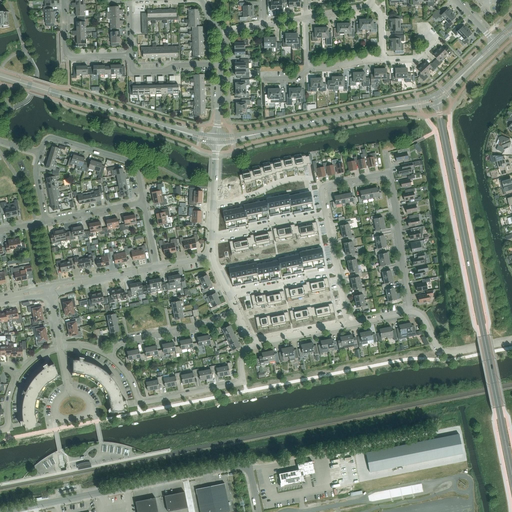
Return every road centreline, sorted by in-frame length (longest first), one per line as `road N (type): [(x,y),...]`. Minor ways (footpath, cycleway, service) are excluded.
road 1 (secondary): [(511,475),(436,102)]
road 2 (unclassified): [(258,511),(248,462),(2,511)]
road 3 (residential): [(253,339),(241,359),(243,381),(138,402),(108,356)]
road 4 (secondary): [(180,131),(0,76)]
road 5 (residential): [(143,201),(130,161),(52,137),(40,152)]
road 6 (residential): [(409,311),(387,173)]
road 7 (residential): [(108,356),(119,342),(236,310)]
road 8 (secondary): [(387,108),(255,134)]
road 9 (residential): [(409,311),(445,352),(511,341)]
